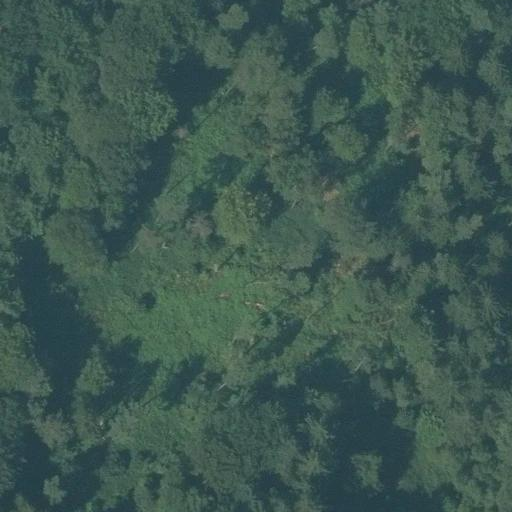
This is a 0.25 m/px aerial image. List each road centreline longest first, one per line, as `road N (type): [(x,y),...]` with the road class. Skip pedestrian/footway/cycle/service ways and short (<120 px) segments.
road 1 (track): [(0,404),(174,0)]
road 2 (track): [(511,333),(377,425),(221,511)]
